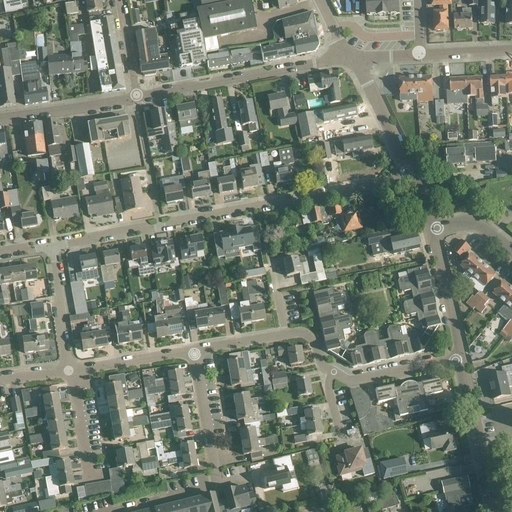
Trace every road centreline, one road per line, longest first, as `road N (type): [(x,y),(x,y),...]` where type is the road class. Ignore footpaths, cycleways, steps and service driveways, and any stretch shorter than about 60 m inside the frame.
road 1 (residential): [(52,247),(345,192),(409,171)]
road 2 (unclassified): [(136,97),(348,58)]
road 3 (tertiary): [(494,511),(459,358)]
road 4 (unclassified): [(0,118),(136,97)]
road 5 (residential): [(216,484),(192,350)]
road 6 (tertiary): [(459,358),(430,230)]
road 7 (residential): [(334,371),(348,380),(459,358)]
road 8 (tertiary): [(409,171),(348,58)]
road 9 (residential): [(68,370),(52,247)]
road 10 (residential): [(72,370),(192,350)]
